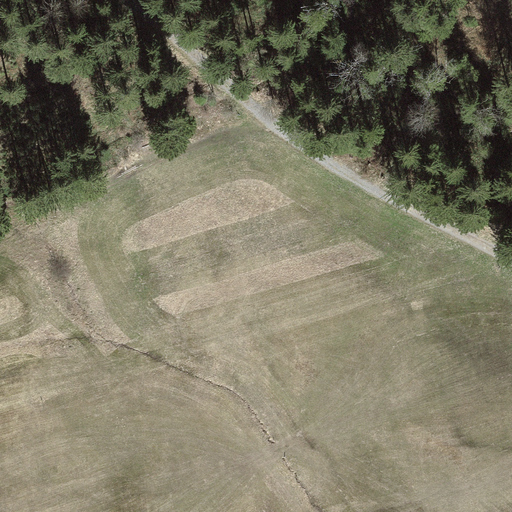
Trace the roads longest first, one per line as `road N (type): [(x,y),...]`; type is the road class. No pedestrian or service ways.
road 1 (track): [(127,0),(278,132)]
road 2 (track): [(511,270),(342,179)]
